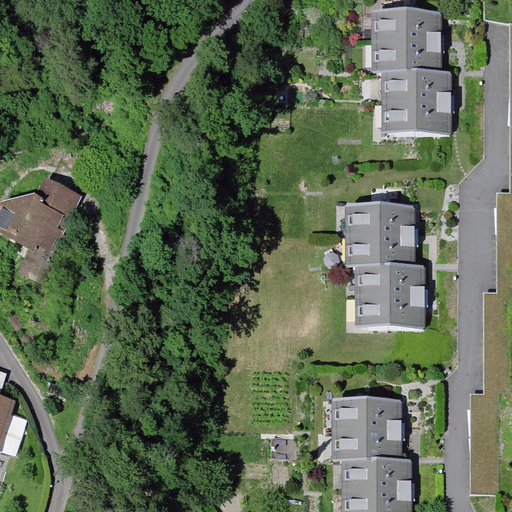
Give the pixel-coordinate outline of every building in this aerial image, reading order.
[(447,15),(386,12),(383,68),(397,69),(394,138),(457,141),(460,80),(444,79),(447,15)] [(39,192),(1,201),(0,202),(0,230),(31,245),(19,271),(45,283),(84,195),(46,177),(39,192)] [(419,208),(359,207),(358,260),(369,260),(368,333),(430,334),(431,272),(418,272),(419,208)] [(0,449),(3,450),(17,402),(0,397),(0,449)] [(404,403),(345,402),(344,456),(356,456),(355,511),(417,511),(418,462),(403,462),(404,403)]
